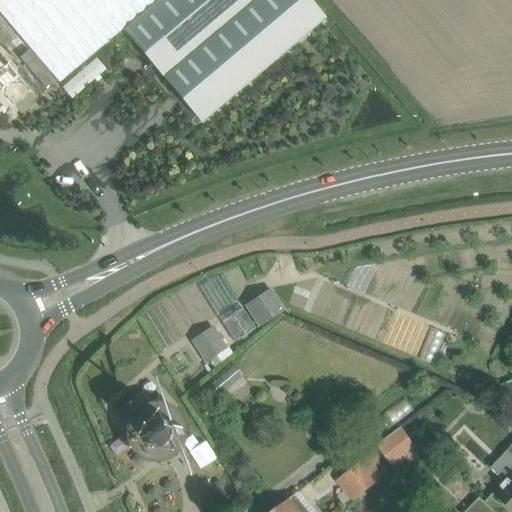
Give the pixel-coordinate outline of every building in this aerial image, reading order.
[(0,0),(0,14),(59,84),(123,30),(158,0),(0,0)] [(269,290),(246,306),(260,326),(281,312),(283,311),(269,290)] [(186,343),(203,362),(223,344),(207,325),(186,343)] [(431,329),(419,359),(436,365),(447,335),(431,329)] [(206,388),(214,398),(242,376),(235,365),(206,388)] [(116,414),(135,436),(136,440),(137,442),(138,444),(138,445),(140,447),(142,449),(143,450),(147,452),(150,453),(153,454),(156,454),(158,454),(159,454),(162,453),(164,452),(166,451),(168,450),(169,449),(170,448),(172,446),(173,445),(174,443),(175,442),(176,439),(177,438),(177,435),(177,433),(177,431),(177,429),(177,428),(176,425),(175,423),(174,422),(173,420),(172,419),(171,417),(169,416),(168,415),(167,414),(165,413),(161,412),(143,391),(116,414)] [(506,402),(496,395),(486,408),(495,415),(506,402)] [(401,427),(377,446),(394,468),(418,450),(401,427)] [(494,493),(507,506),(511,510),(511,446),(491,469),(504,482),(494,493)] [(373,453),(335,481),(344,492),(337,497),(344,505),(350,500),(351,502),(389,474),(373,453)] [(316,511),(298,490),(271,511),(316,511)] [(414,497),(401,507),(405,511),(421,511),(424,510),(414,497)] [(495,511),(481,498),(467,511),(495,511)]
